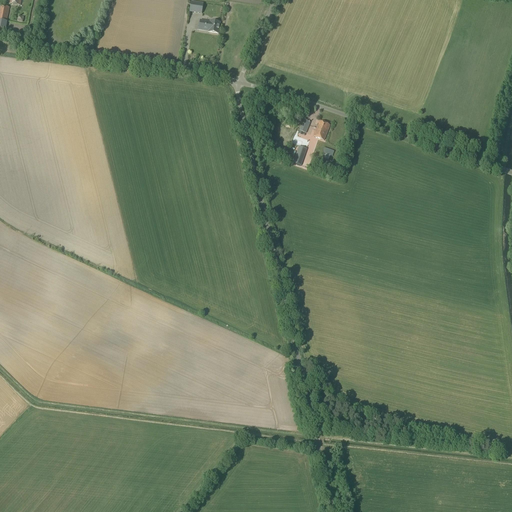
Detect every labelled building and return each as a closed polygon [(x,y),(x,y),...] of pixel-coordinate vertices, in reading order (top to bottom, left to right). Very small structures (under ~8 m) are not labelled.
[(203,4),(200,4),(191,2),(190,12),(201,14),(203,4)] [(9,8),(0,6),(0,28),(5,30),(9,8)] [(208,33),(209,33),(218,34),(220,23),(210,21),(210,22),(200,21),(199,30),(205,31),(209,31),(208,33)] [(306,134),(310,122),(303,120),(299,131),(306,134)] [(319,122),(313,137),(319,139),(324,141),(330,126),(325,124),(319,122)] [(293,164),(301,167),(307,149),(299,147),(297,152),(295,157),(293,164)] [(332,157),(334,152),(324,148),(322,153),(325,154),(323,159),(328,160),(330,156),(332,157)]
